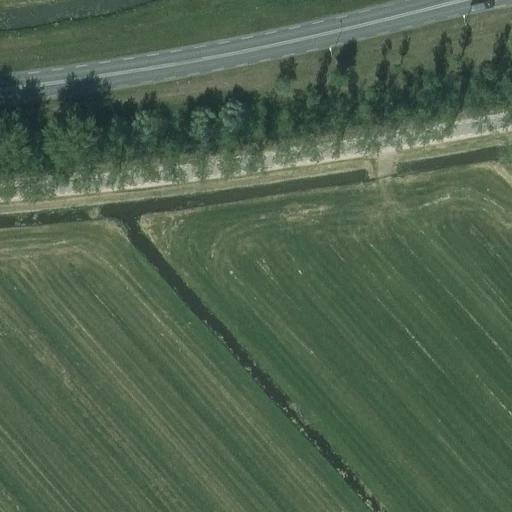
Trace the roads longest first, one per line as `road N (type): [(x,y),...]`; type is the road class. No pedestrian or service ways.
road 1 (unclassified): [(0,191),(305,158),(511,119)]
road 2 (primary): [(48,87),(161,70),(470,0)]
